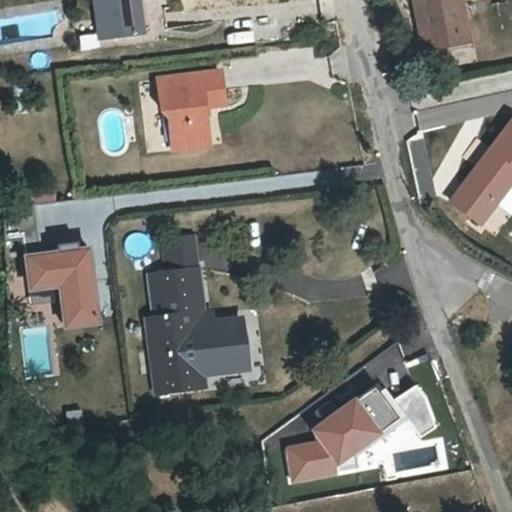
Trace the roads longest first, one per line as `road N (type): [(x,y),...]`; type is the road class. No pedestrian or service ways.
road 1 (residential): [(414,248),(502,511)]
road 2 (residential): [(353,0),(414,248)]
road 3 (unknown): [(385,139),(511,110)]
